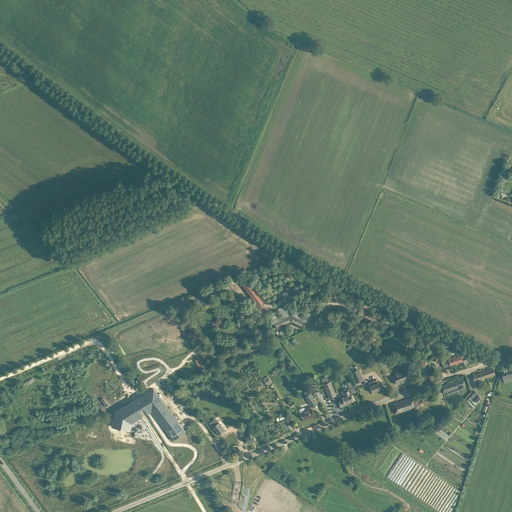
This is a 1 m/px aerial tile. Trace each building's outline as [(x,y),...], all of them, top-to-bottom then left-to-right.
[(239,279),(243,284),(258,305),(263,302),(247,281),(251,278),(247,273),(239,279)] [(222,287),(225,286),(234,283),(233,279),(226,281),(227,282),(224,283),(224,282),(220,283),(222,287)] [(287,306),(278,309),(281,318),(290,315),(287,306)] [(304,310),(295,306),(291,315),(300,319),(304,310)] [(382,309),(381,311),(388,315),(387,315),(392,318),(393,315),(390,313),(382,309)] [(277,311),(268,314),(271,323),(280,319),(277,311)] [(313,315),(304,311),(301,320),(310,324),(313,315)] [(282,320),(274,323),(277,330),(291,324),(302,329),(304,326),(306,327),(308,323),(301,320),(301,319),(291,315),(281,319),(282,320)] [(221,325),(222,324),(224,318),(217,316),(214,323),(221,325)] [(353,332),(346,329),(329,320),(327,324),(352,336),(352,335),(353,336),(352,336),(381,350),(383,347),(364,338),(364,337),(354,332),(354,333),(353,333),(353,332)] [(407,328),(410,323),(404,320),(401,325),(407,328)] [(195,340),(198,337),(193,330),(189,333),(195,340)] [(277,330),(275,331),(279,339),(283,336),(281,331),(278,332),(277,330)] [(439,339),(437,343),(451,350),(454,347),(442,340),(439,339)] [(383,347),(381,350),(383,351),(394,348),(395,348),(398,350),(399,349),(411,362),(413,361),(410,357),(400,346),(396,344),(393,344),(393,345),(383,348),(383,347)] [(441,360),(443,367),(450,365),(450,366),(463,361),(460,353),(457,354),(449,357),(447,358),(448,358),(441,360)] [(411,364),(417,371),(421,368),(425,364),(418,356),(414,360),(414,361),(411,364)] [(200,361),(196,363),(200,372),(206,370),(201,360),(200,361)] [(396,375),(392,377),(394,384),(401,381),(401,383),(404,382),(404,380),(410,377),(404,362),(401,363),(403,370),(395,373),(396,375)] [(511,368),(510,369),(509,367),(500,369),(503,379),(507,378),(508,382),(511,380),(511,368)] [(493,368),(472,375),(474,381),(495,374),(493,368)] [(359,369),(351,372),(356,383),(363,380),(359,369)] [(325,377),(321,378),(324,384),(329,398),(336,395),(334,390),(330,382),(332,381),(331,378),(330,375),(329,371),(326,372),(324,374),(325,377)] [(458,380),(440,386),(441,388),(442,391),(443,393),(443,392),(446,391),(447,395),(453,393),(453,392),(454,391),(457,390),(462,388),(464,388),(463,386),(465,385),(465,384),(465,383),(463,378),(460,379),(458,380)] [(369,386),(370,388),(372,392),(380,389),(378,383),(377,383),(376,379),(372,381),(373,385),(369,386)] [(115,412),(112,426),(130,430),(131,423),(142,416),(139,410),(141,409),(144,407),(147,413),(151,411),(173,440),(185,431),(153,388),(138,398),(135,399),(133,401),(115,412)] [(336,398),(338,402),(339,403),(341,408),(349,404),(348,402),(353,400),(351,396),(350,394),(349,390),(344,392),(345,394),(336,398)] [(433,398),(432,396),(430,392),(420,395),(422,402),(433,398)] [(310,394),(307,396),(305,397),(312,407),(317,403),(310,394)] [(472,399),(476,403),(481,397),(477,394),(472,399)] [(415,397),(392,404),(395,414),(414,407),(418,406),(416,399),(415,397)] [(474,406),(477,404),(470,397),(468,400),(474,406)] [(472,409),(474,406),(468,400),(465,402),(472,409)] [(304,408),(305,411),(301,413),(302,415),(301,415),(302,416),(303,419),(310,417),(310,418),(314,416),(310,406),(304,408)] [(216,418),(209,423),(212,427),(217,434),(218,435),(223,432),(225,430),(219,422),(216,418)] [(247,443),(255,440),(253,435),(256,434),(252,427),(248,429),(249,432),(248,433),(247,432),(240,435),(242,440),(245,438),(247,443)] [(440,429),(439,431),(448,437),(449,435),(440,429)]
